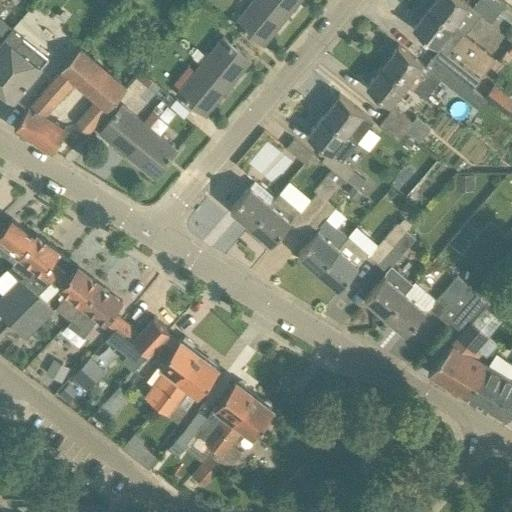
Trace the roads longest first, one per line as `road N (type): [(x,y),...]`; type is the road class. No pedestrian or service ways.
road 1 (residential): [(487,431),(154,232)]
road 2 (residential): [(154,232),(348,0)]
road 3 (residential): [(2,374),(177,511)]
road 4 (residential): [(154,232),(0,143)]
